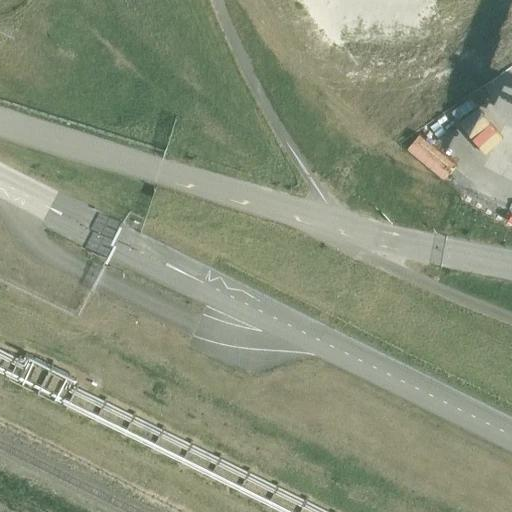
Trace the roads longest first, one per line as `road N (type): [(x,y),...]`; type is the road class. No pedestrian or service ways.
road 1 (unclassified): [(511,436),(0,183)]
road 2 (unclassified): [(0,119),(328,224)]
